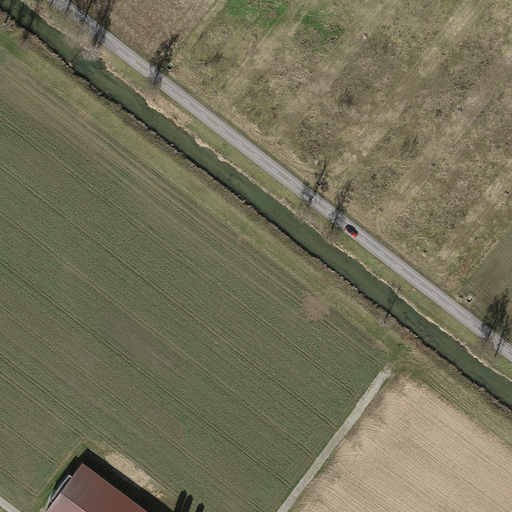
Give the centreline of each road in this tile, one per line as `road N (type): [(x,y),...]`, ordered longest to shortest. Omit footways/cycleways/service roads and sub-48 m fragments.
road 1 (tertiary): [(511,353),(60,0)]
road 2 (track): [(282,511),(401,356)]
